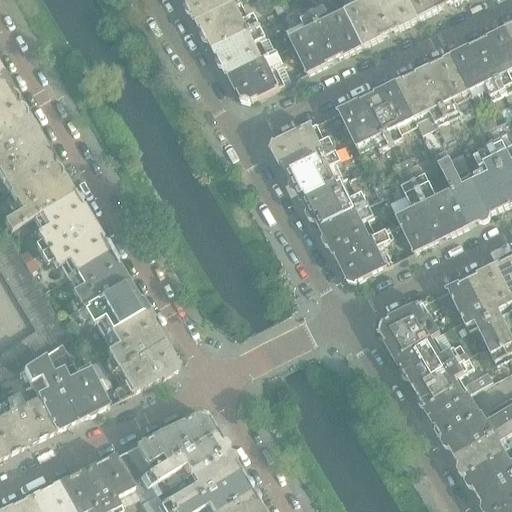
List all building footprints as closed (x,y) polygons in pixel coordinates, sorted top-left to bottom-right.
[(182,0),(196,28),(198,27),(234,7),(230,0),(182,0)] [(419,24),(407,0),(357,0),(360,4),(344,12),(363,52),(419,24)] [(467,0),(407,0),(419,24),(467,0)] [(290,12),(285,2),(270,9),(277,18),(290,12)] [(267,42),(255,18),(244,23),(236,7),(234,7),(198,27),(208,47),(211,46),(229,82),(230,82),(268,61),(261,45),(267,42)] [(363,52),(344,12),(329,19),(323,9),(299,20),(304,31),(288,39),(301,65),(308,79),(363,52)] [(511,77),(511,43),(508,34),(451,62),(469,99),(486,90),(492,104),(511,93),(511,84),(509,79),(511,77)] [(285,90),(277,73),(284,70),(278,57),(268,61),(230,82),(241,103),(252,107),(285,90)] [(469,99),(451,62),(397,89),(415,125),(430,117),(448,153),(465,144),(459,131),(453,134),(448,125),(461,119),(454,106),(469,99)] [(308,79),(301,65),(294,68),(301,82),(308,79)] [(6,87),(1,79),(0,77),(0,119),(18,109),(17,108),(17,103),(15,99),(11,97),(5,88),(6,87)] [(399,133),(415,125),(397,89),(340,117),(352,141),(355,149),(360,159),(377,150),(380,156),(404,144),(399,133)] [(511,122),(511,112),(510,108),(500,113),(501,115),(492,119),(498,129),(511,122)] [(53,167),(53,162),(50,158),(46,156),(41,147),(36,138),(31,130),(26,121),(26,117),(23,112),(19,110),(18,109),(0,119),(0,179),(9,195),(53,168),(53,167)] [(345,185),(337,169),(342,167),(330,142),(325,145),(317,128),(279,147),(275,158),(282,172),(285,170),(302,207),(304,206),(345,185)] [(511,210),(511,163),(501,142),(502,141),(497,129),(483,136),(488,146),(476,152),(489,177),(473,185),(491,221),(511,210)] [(491,221),(473,185),(468,175),(463,158),(450,164),(445,154),(435,159),(440,170),(453,195),(470,231),(491,221)] [(413,169),(409,161),(400,166),(404,174),(413,169)] [(470,231),(453,195),(437,203),(424,178),(434,174),(428,162),(413,169),(404,174),(398,176),(404,188),(401,189),(411,210),(395,218),(400,228),(405,239),(415,258),(470,231)] [(10,236),(40,217),(71,198),(61,181),(61,176),(58,172),(54,169),(53,168),(9,195),(21,214),(3,225),(10,236)] [(375,220),(368,207),(372,205),(367,194),(356,199),(348,183),(345,185),(304,206),(315,227),(318,225),(335,262),(337,261),(376,240),(368,224),(375,220)] [(73,197),(71,198),(40,217),(47,230),(36,237),(40,244),(34,247),(46,267),(52,263),(56,271),(67,264),(75,278),(109,257),(73,197)] [(376,240),(337,261),(347,283),(358,286),(393,269),(383,249),(394,243),(390,233),(376,240)] [(0,259),(15,250),(8,238),(0,242),(0,259)] [(405,239),(394,245),(404,264),(415,258),(405,239)] [(0,271),(21,260),(20,257),(15,250),(0,259),(0,271)] [(32,262),(27,253),(20,257),(21,260),(25,266),(32,262)] [(144,316),(128,288),(109,257),(75,278),(82,289),(71,296),(76,303),(69,307),(74,314),(60,323),(67,335),(74,331),(69,323),(77,319),(81,326),(87,322),(92,330),(102,323),(110,336),(144,316)] [(0,274),(5,282),(27,269),(25,266),(21,260),(0,271),(0,274)] [(38,272),(32,262),(25,266),(27,269),(31,276),(38,272)] [(511,263),(490,275),(510,315),(511,314),(511,263)] [(33,279),(31,276),(27,269),(5,282),(10,292),(33,279)] [(501,320),(510,315),(490,275),(449,295),(464,324),(471,339),(481,334),(498,369),(511,361),(511,342),(502,324),(501,320)] [(17,302),(39,290),(33,279),(10,292),(17,302)] [(23,313),(45,301),(39,290),(17,302),(23,313)] [(435,320),(444,314),(453,330),(464,324),(449,295),(383,327),(380,338),(397,365),(444,338),(444,337),(441,338),(434,326),(437,323),(435,320)] [(28,322),(51,309),(45,301),(23,313),(28,322)] [(35,333),(57,319),(51,309),(28,322),(35,333)] [(175,367),(144,316),(110,336),(117,348),(106,355),(116,372),(132,398),(142,392),(143,392),(161,381),(162,383),(172,377),(175,368),(175,367)] [(57,319),(35,333),(37,337),(46,332),(57,349),(59,347),(70,341),(57,319)] [(35,333),(30,336),(44,357),(57,349),(46,332),(37,337),(35,333)] [(42,359),(44,357),(30,336),(20,343),(34,364),(42,359)] [(486,366),(479,354),(472,343),(454,354),(444,338),(397,365),(431,423),(468,401),(464,395),(462,393),(479,382),(474,373),(486,366)] [(34,364),(20,343),(10,349),(24,371),(34,364)] [(108,410),(96,385),(92,376),(87,368),(75,374),(73,367),(59,347),(57,349),(44,357),(42,359),(76,426),(108,410)] [(24,371),(10,349),(0,355),(0,356),(14,378),(17,376),(24,371)] [(7,382),(14,378),(0,356),(0,378),(4,384),(7,382)] [(34,364),(24,371),(17,376),(18,377),(23,374),(32,391),(55,436),(76,426),(42,359),(34,364)] [(106,379),(102,371),(92,376),(96,385),(103,380),(106,379)] [(118,405),(107,383),(105,384),(103,380),(96,385),(108,410),(118,405)] [(55,436),(32,391),(9,402),(6,395),(13,391),(7,382),(4,384),(0,386),(0,405),(1,407),(0,407),(0,459),(2,463),(55,436)] [(442,441),(479,419),(468,401),(431,423),(442,441)] [(501,448),(511,440),(511,414),(489,428),(482,417),(479,419),(442,441),(466,481),(506,457),(501,448)] [(157,498),(151,488),(181,471),(186,480),(227,456),(215,435),(208,423),(208,422),(197,419),(115,460),(130,485),(133,493),(142,508),(157,498)] [(221,511),(250,495),(239,475),(227,456),(186,480),(192,489),(157,510),(155,506),(145,511),(199,511),(204,510),(204,511),(221,511)] [(511,466),(506,457),(466,481),(483,511),(506,511),(511,509),(511,466)] [(118,501),(133,493),(130,485),(115,460),(59,488),(71,511),(119,511),(123,510),(118,501)] [(71,511),(59,488),(9,511),(71,511)] [(260,511),(250,495),(221,511),(260,511)]
